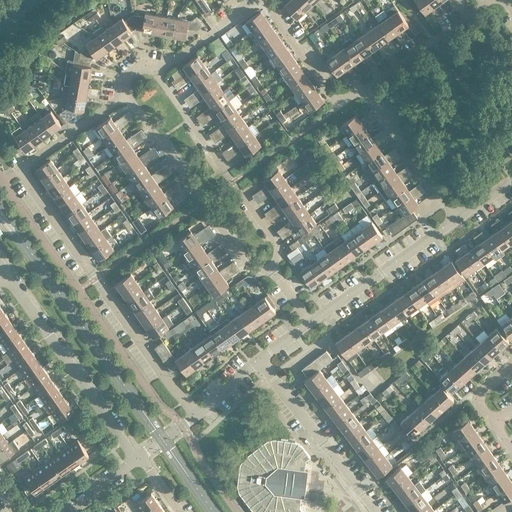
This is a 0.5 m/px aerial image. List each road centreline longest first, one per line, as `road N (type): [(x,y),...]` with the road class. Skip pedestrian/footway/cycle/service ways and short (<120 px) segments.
road 1 (residential): [(196,416),(20,170),(129,95)]
road 2 (residential): [(129,95),(246,260),(273,267)]
road 3 (residential): [(273,267),(275,240),(161,73)]
road 4 (residential): [(137,457),(3,274)]
road 5 (residential): [(376,511),(262,359)]
road 6 (residential): [(312,320),(457,219)]
road 7 (residential): [(457,219),(361,87)]
road 8 (residential): [(263,0),(339,102),(361,87)]
road 9 (residential): [(361,87),(484,0)]
road 10 (residential): [(161,73),(262,0)]
